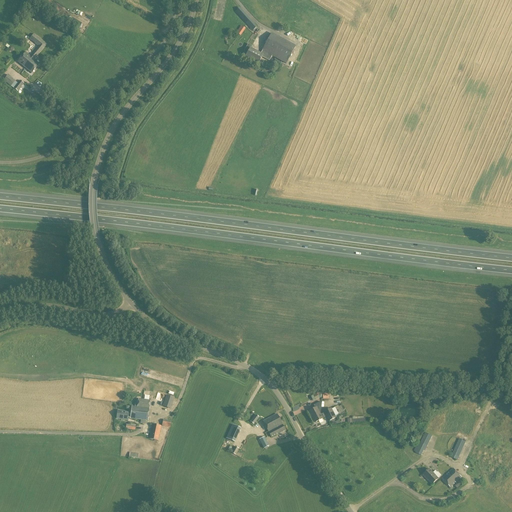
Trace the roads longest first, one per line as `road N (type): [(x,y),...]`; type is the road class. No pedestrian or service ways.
road 1 (motorway): [(0,207),(511,270)]
road 2 (motorway): [(511,258),(0,196)]
road 3 (tertiary): [(128,300),(95,235),(97,162),(117,118),(181,38),(195,0)]
road 4 (tertiary): [(349,511),(268,382),(160,329),(128,300)]
road 5 (unclassified): [(0,162),(43,155),(74,138),(160,46),(178,0)]
road 6 (track): [(268,382),(440,389),(511,375)]
road 7 (unknown): [(348,510),(390,482),(438,499),(471,482)]
road 8 (unclassified): [(0,310),(51,303),(105,313),(128,300)]
